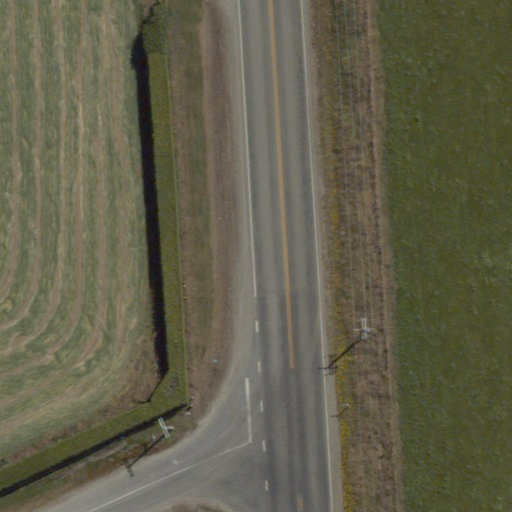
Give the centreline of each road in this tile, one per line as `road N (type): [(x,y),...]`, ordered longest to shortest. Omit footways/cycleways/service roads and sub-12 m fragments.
road 1 (tertiary): [(269,0),(295,434)]
road 2 (unclassified): [(96,511),(252,440),(295,434)]
